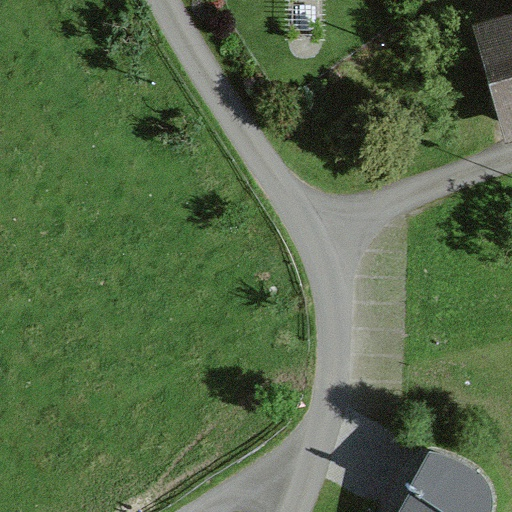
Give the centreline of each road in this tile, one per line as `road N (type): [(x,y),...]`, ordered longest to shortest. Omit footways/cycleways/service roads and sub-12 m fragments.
road 1 (track): [(511,169),(311,234)]
road 2 (track): [(202,511),(311,453)]
